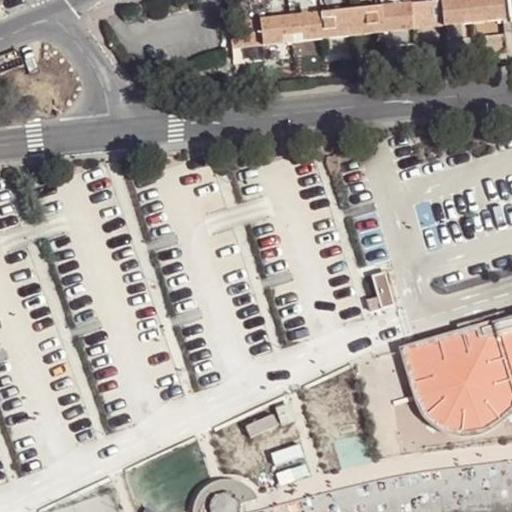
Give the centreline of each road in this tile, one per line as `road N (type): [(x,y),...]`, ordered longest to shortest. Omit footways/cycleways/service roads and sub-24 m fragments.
road 1 (secondary): [(111,133),(511,88)]
road 2 (residential): [(53,20),(95,70),(111,133)]
